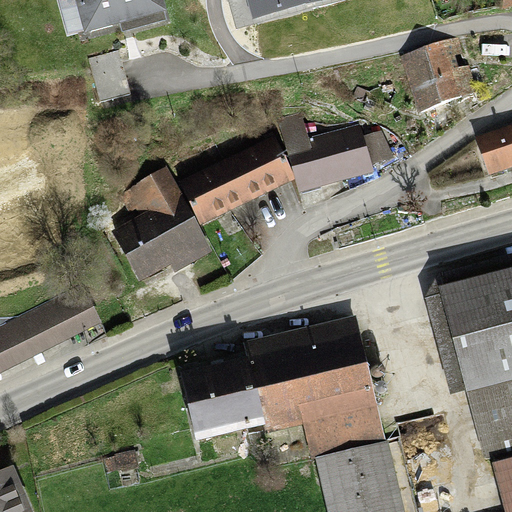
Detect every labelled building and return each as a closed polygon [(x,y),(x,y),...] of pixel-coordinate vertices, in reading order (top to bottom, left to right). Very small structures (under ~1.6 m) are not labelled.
[(163,0),(57,0),(67,33),(84,29),(85,32),(119,23),(122,32),(166,20),(163,10),(166,9),(163,0)] [(316,0),(248,0),(253,17),(316,0)] [(454,44),(400,61),(417,113),(471,96),(454,44)] [(118,50),(87,58),(99,102),(130,94),(118,50)] [(300,97),(277,98),(277,112),(300,111),(300,97)] [(296,122),(277,126),(294,194),(372,175),(360,130),(302,144),(296,122)] [(511,129),(472,142),(482,175),(511,166),(511,129)] [(270,145),(180,188),(199,228),(289,185),(270,145)] [(202,254),(163,175),(118,197),(133,226),(111,237),(136,287),(202,254)] [(436,295),(511,274),(511,261),(433,283),(436,295)] [(511,274),(436,295),(463,394),(481,461),(511,452),(511,274)] [(75,293),(0,328),(0,369),(91,326),(75,293)] [(450,398),(463,394),(436,295),(423,299),(450,398)] [(247,365),(260,431),(299,423),(311,464),(378,449),(350,326),(243,348),(247,365)] [(247,365),(180,379),(194,445),(260,431),(247,365)] [(392,511),(378,449),(311,464),(321,511),(392,511)] [(127,456),(112,460),(114,469),(130,464),(127,456)] [(511,511),(511,463),(491,469),(501,511),(511,511)] [(28,511),(11,474),(0,478),(0,511),(28,511)]
